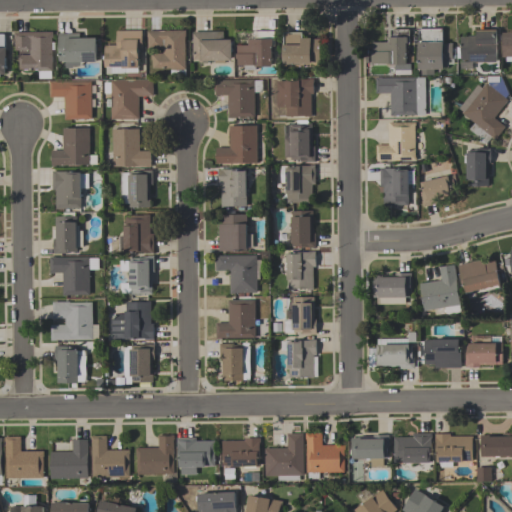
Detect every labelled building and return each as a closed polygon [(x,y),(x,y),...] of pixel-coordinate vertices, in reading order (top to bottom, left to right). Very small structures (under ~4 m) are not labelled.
[(419,29),(443,29),(443,42),(444,42),(444,44),(452,44),(452,49),(455,49),(455,59),(454,59),(454,64),(448,64),(448,68),(444,68),(444,69),(434,69),(434,75),(419,76),(419,43),(419,29)] [(411,71),(396,71),(395,65),(390,65),(390,64),(371,64),(371,52),(372,52),(371,43),(389,42),(389,38),(391,37),(391,30),(409,30),(409,45),(406,45),(407,65),(411,65),(411,71)] [(460,37),(469,37),(469,36),(478,36),(478,30),(497,30),(498,62),(469,63),(469,61),(461,61),(460,37)] [(106,74),(106,68),(105,68),(104,46),(117,45),(117,31),(142,31),(143,49),(139,49),(140,68),(138,68),(138,73),(125,73),(125,74),(106,74)] [(147,31),(186,31),(186,37),(185,37),(185,70),(184,70),(184,76),(171,76),(171,68),(152,69),(152,60),(151,60),(151,54),(163,54),(163,49),(148,49),(148,37),(147,37),(147,31)] [(233,60),(225,61),(225,63),(215,63),(215,61),(201,61),(201,60),(193,60),(193,32),(224,31),(224,40),(232,39),(233,60)] [(274,31),(275,46),(272,46),(272,66),(256,66),(256,70),(245,70),(245,65),(239,66),(239,59),(236,59),(236,54),(237,54),(237,45),(249,45),(249,40),(255,40),(255,31),(274,31)] [(53,32),(53,39),(52,39),(53,71),(52,71),(52,79),(39,79),(39,71),(38,71),(38,70),(19,70),(19,62),(18,62),(18,55),(30,55),(30,51),(15,51),(15,39),(14,39),(14,32),(53,32)] [(320,62),(312,62),(312,64),(283,64),(283,45),(284,45),(284,33),(303,32),(303,38),(311,38),(311,39),(320,39),(320,62)] [(511,61),(508,61),(507,57),(504,57),(503,32),(511,32),(511,61)] [(97,38),(97,62),(80,62),(80,66),(73,66),(73,68),(65,68),(65,62),(59,62),(58,33),(80,33),(80,38),(97,38)] [(494,118),(505,127),(495,140),(491,137),(486,144),(469,130),(474,123),(463,114),(464,113),(459,109),(478,85),(482,88),(486,83),(488,85),(489,83),(488,83),(488,77),(501,77),(508,95),(506,99),(508,100),(494,118)] [(425,78),(425,115),(417,115),(396,116),(390,116),(390,94),(376,94),(375,78),(382,78),(425,78)] [(227,119),(227,96),(215,96),(215,80),(219,79),(219,80),(254,80),(254,81),(262,81),(262,93),(254,93),(254,117),(236,117),(236,118),(227,119)] [(311,117),(305,117),(305,116),(292,116),(292,117),(286,117),(286,107),(277,108),(277,82),(285,81),(285,80),(308,79),(313,79),(314,94),(311,94),(311,117)] [(138,96),(138,119),(111,120),(111,94),(104,94),(104,83),(110,82),(110,81),(153,80),(153,96),(138,96)] [(50,97),(49,81),(56,81),(56,82),(91,82),(91,119),(70,119),(70,120),(64,120),(64,97),(50,97)] [(376,145),(388,145),(388,122),(395,122),(395,123),(415,123),(416,161),(382,161),(382,162),(376,162),(376,145)] [(312,124),(312,147),(315,147),(315,162),(301,162),(300,160),(291,160),(291,158),(284,158),(284,126),(290,125),(290,124),(307,124),(312,124)] [(257,164),(216,164),(216,148),(229,148),(229,126),(256,126),(257,164)] [(63,151),(63,129),(89,128),(90,155),(97,155),(97,164),(89,164),(89,165),(56,166),(52,166),(52,151),(63,151)] [(151,167),(146,167),(112,167),(112,129),(122,129),(128,129),(139,129),(139,151),(151,151),(151,156),(152,162),(151,162),(151,167)] [(467,186),(467,152),(475,152),(475,149),(490,149),(491,157),(491,164),(489,164),(489,186),(467,186)] [(312,203),(287,203),(287,194),(286,194),(286,184),(281,184),(281,166),(310,166),(310,165),(315,165),(315,184),(312,184),(312,203)] [(408,205),(384,206),(383,187),(380,187),(380,168),(386,168),(386,169),(394,169),(394,170),(409,169),(409,171),(414,171),(414,184),(409,184),(409,195),(408,195),(408,205)] [(246,170),(247,197),(246,197),(246,206),(221,207),(221,185),(218,185),(218,169),(224,169),(224,170),(246,170)] [(120,173),(128,173),(128,172),(147,171),(152,170),(153,185),(150,185),(150,207),(129,208),(129,204),(120,204),(120,173)] [(56,210),(56,191),(52,191),(52,171),(56,171),(56,172),(66,172),(67,172),(81,172),(81,174),(88,174),(88,189),(81,189),(82,199),(81,199),(81,209),(64,209),(64,210),(56,210)] [(420,183),(454,174),(460,196),(439,201),(439,204),(423,208),(422,202),(423,202),(421,193),(422,192),(420,183)] [(292,247),(292,211),(313,211),(313,234),(315,234),(316,248),(301,248),(301,246),(292,247)] [(150,215),(150,234),(154,234),(154,254),(125,254),(125,253),(119,253),(118,237),(125,237),(124,225),(125,225),(125,216),(143,216),(143,215),(150,215)] [(246,215),(246,235),(252,235),(252,248),(247,248),(247,251),(218,252),(218,224),(221,224),(221,215),(246,215)] [(54,254),(53,239),(56,239),(55,217),(77,217),(77,226),(79,226),(80,231),(82,231),(83,247),(77,247),(77,252),(67,252),(67,254),(54,254)] [(313,290),(307,290),(307,289),(288,289),(288,280),(287,280),(287,254),(299,254),(299,252),(309,252),(315,251),(316,267),(313,267),(313,290)] [(215,271),(215,255),(220,255),(220,256),(256,256),(256,293),(234,293),(234,294),(230,294),(230,271),(215,271)] [(120,294),(120,284),(130,283),(130,271),(120,271),(120,261),(129,261),(129,259),(139,259),(139,256),(154,256),(154,272),(152,272),(152,295),(146,295),(130,295),(130,294),(120,294)] [(89,257),(89,259),(98,259),(98,270),(89,270),(89,295),(67,295),(67,296),(63,296),(63,273),(50,274),(50,257),(56,257),(56,258),(89,257)] [(465,293),(458,266),(484,260),(485,263),(495,261),(501,285),(465,293)] [(460,305),(459,306),(460,312),(456,314),(451,315),(446,315),(444,308),(424,311),(420,284),(441,280),(439,267),(454,265),(457,281),(456,281),(460,305)] [(411,273),(411,294),(409,294),(409,298),(406,298),(406,304),(377,305),(377,298),(373,298),(373,275),(395,275),(395,274),(411,273)] [(285,333),(284,320),(293,320),(292,298),(314,297),(314,319),(316,319),(316,334),(302,335),(302,333),(285,333)] [(255,301),(255,338),(222,339),(222,340),(216,340),(216,323),(228,323),(228,300),(232,300),(232,301),(255,301)] [(92,340),(56,341),(51,342),(51,325),(65,325),(65,319),(52,319),(52,302),(69,302),(69,303),(92,303),(92,340)] [(153,340),(145,340),(145,339),(112,340),(112,320),(113,320),(113,316),(117,316),(117,315),(123,315),(123,313),(126,312),(126,303),(151,303),(151,325),(153,325),(153,340)] [(415,369),(399,369),(399,367),(375,367),(375,362),(376,362),(376,345),(377,345),(377,339),(408,339),(408,345),(412,345),(412,354),(414,354),(414,363),(415,369)] [(461,368),(435,368),(435,365),(424,365),(424,340),(434,340),(459,339),(459,352),(461,352),(461,368)] [(314,378),(307,378),(307,377),(289,378),(289,368),(288,368),(288,342),(299,342),(299,341),(311,341),(311,340),(316,340),(316,355),(314,355),(314,378)] [(251,343),(251,380),(244,380),(244,381),(223,381),(223,359),(220,359),(220,344),(243,344),(243,343),(251,343)] [(153,383),(132,383),(132,386),(124,386),(124,347),(139,346),(139,345),(154,344),(154,361),(152,361),(153,375),(153,383)] [(465,367),(465,353),(466,354),(467,344),(502,344),(503,354),(503,365),(480,365),(480,367),(474,368),(465,367)] [(57,383),(57,361),(55,361),(55,347),(60,347),(60,348),(79,348),(79,354),(84,354),(84,383),(78,383),(57,383)] [(307,473),(306,440),(306,433),(322,433),(322,446),(345,446),(345,451),(344,451),(344,472),(307,473)] [(432,433),(432,444),(431,444),(432,463),(404,463),(394,463),(394,437),(413,437),(413,434),(432,433)] [(511,457),(480,457),(480,435),(504,435),(504,433),(511,433),(511,457)] [(303,434),(303,476),(299,476),(299,482),(278,482),(278,477),(264,477),(264,449),(288,449),(288,434),(303,434)] [(473,436),(473,443),(473,461),(463,461),(463,462),(453,462),(453,468),(441,468),(439,463),(436,463),(436,444),(435,444),(435,434),(450,434),(450,437),(473,436)] [(137,475),(136,457),(135,457),(135,449),(158,448),(158,435),(174,435),(174,440),(173,440),(174,475),(137,475)] [(389,435),(389,449),(388,449),(388,459),(384,459),(384,467),(371,468),(371,459),(352,459),(351,438),(373,438),(373,435),(389,435)] [(129,450),(129,454),(128,454),(129,477),(92,478),(91,440),(90,440),(90,437),(106,436),(107,451),(129,450)] [(6,479),(6,443),(5,443),(5,437),(21,437),(21,452),(44,451),(44,457),(43,457),(43,478),(6,479)] [(215,441),(215,467),(206,467),(206,468),(196,468),(196,475),(181,475),(181,468),(180,468),(180,467),(178,467),(178,448),(177,448),(177,438),(196,438),(196,442),(215,441)] [(223,467),(223,448),(222,448),(222,441),(244,441),(244,439),(260,438),(260,448),(259,448),(260,467),(232,467),(223,467)] [(51,452),(72,452),(72,440),(88,440),(88,479),(51,479),(51,452)] [(476,482),(490,481),(490,467),(476,468),(476,482)] [(403,511),(402,511),(415,489),(445,507),(441,511),(403,511)] [(394,511),(355,511),(382,490),(397,510),(394,511)] [(198,511),(198,494),(235,492),(235,511),(198,511)] [(98,511),(101,501),(102,501),(103,495),(119,498),(118,505),(137,509),(136,511),(98,511)] [(245,511),(249,496),(282,502),(280,511),(245,511)] [(10,511),(10,507),(23,507),(23,497),(35,497),(36,507),(44,507),(44,511),(10,511)] [(89,504),(89,511),(52,511),(52,503),(89,504)]
